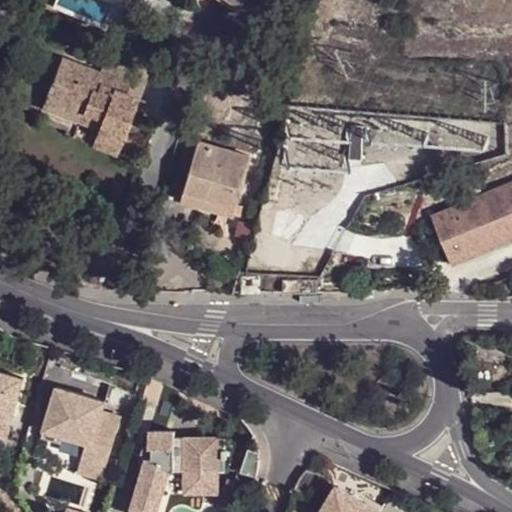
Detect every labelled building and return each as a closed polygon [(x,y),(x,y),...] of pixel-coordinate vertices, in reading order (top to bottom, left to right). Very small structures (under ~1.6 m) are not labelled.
[(280,11),(275,24),(277,25),(305,36),(318,3),(308,0),(286,0),(283,10),(280,11)] [(273,36),(277,25),(275,24),(268,21),(264,32),(270,34),(273,36)] [(264,32),(243,22),(237,37),(251,43),(266,48),(270,34),(264,32)] [(237,37),(224,31),(219,45),(246,56),(251,43),(237,37)] [(47,100),(82,116),(80,119),(100,128),(93,147),(118,158),(136,113),(134,110),(138,99),(149,70),(121,58),(113,76),(68,57),(56,82),(53,81),(47,100)] [(44,110),(77,125),(80,119),(82,116),(47,100),(44,110)] [(364,126),(351,125),(349,158),(362,159),(364,126)] [(251,153),(199,138),(182,195),(235,208),(251,153)] [(454,262),(511,236),(511,185),(433,215),(454,262)] [(235,208),(182,195),(181,203),(233,218),(235,208)] [(243,291),(260,292),(260,275),(243,275),(243,291)] [(283,292),(313,293),(314,279),(285,278),(283,292)] [(21,381),(0,375),(0,453),(1,454),(21,381)] [(78,463),(103,470),(117,421),(97,414),(100,404),(85,400),(52,391),(38,440),(56,445),(58,439),(82,447),(78,463)] [(145,433),(147,449),(130,508),(145,511),(155,511),(167,471),(182,470),(214,470),(222,468),(221,438),(172,440),(171,432),(145,433)] [(260,455),(250,451),(243,473),(258,478),(260,455)] [(103,470),(78,463),(74,476),(99,483),(103,470)] [(322,471),(307,466),(299,478),(294,488),(314,494),(322,471)] [(214,470),(182,470),(184,491),(216,490),(214,470)] [(377,511),(336,488),(321,511),(377,511)]
